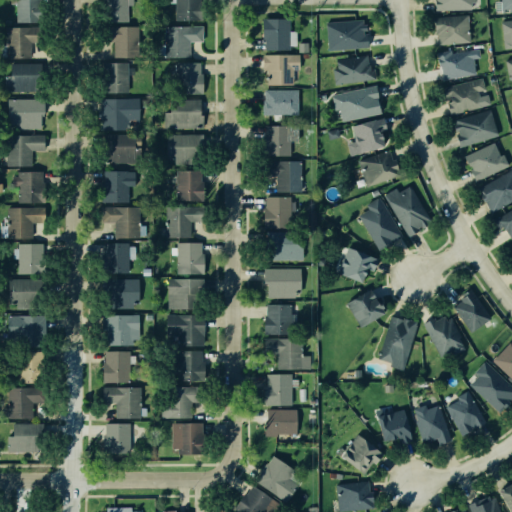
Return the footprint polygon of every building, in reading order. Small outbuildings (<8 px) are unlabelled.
[(35,0),(35,22),(14,22),(14,0),(35,0)] [(126,21),(101,21),(101,0),(133,0),(133,3),(126,3),(126,21)] [(199,0),(199,22),(175,22),(175,0),(199,0)] [(470,0),(471,8),(435,10),(434,0),(470,0)] [(511,0),(511,9),(500,9),(500,0),(511,0)] [(499,18),(511,15),(511,46),(504,48),(499,18)] [(467,40),(435,45),(432,20),(463,16),(467,40)] [(285,49),(263,49),(263,35),(259,36),(258,19),(284,18),(285,49)] [(367,47),(327,48),(326,21),(362,20),(362,33),(367,33),(367,47)] [(27,56),(6,56),(6,26),(27,26),(27,56)] [(132,57),(110,57),(110,40),(104,40),(104,26),(132,26),(132,57)] [(188,58),(164,58),(164,27),(200,27),(201,40),(188,40),(188,58)] [(475,72),(442,78),(438,56),(471,51),(475,72)] [(498,57),(511,53),(511,82),(505,84),(498,57)] [(373,78),(334,84),(332,71),(338,70),(336,59),(365,54),(367,67),(372,67),(373,78)] [(290,83),(265,83),(265,70),(259,70),(259,56),(294,56),(294,70),(290,70),(290,83)] [(127,91),(97,91),(97,74),(102,74),(102,62),(127,62),(127,91)] [(198,93),(176,93),(175,63),(197,63),(198,93)] [(34,92),(3,92),(3,75),(9,74),(9,65),(34,64),(34,92)] [(482,103),(446,114),(440,91),(476,81),(482,103)] [(377,113),(341,118),(339,105),(333,106),(332,95),(337,94),(337,90),(374,85),(377,113)] [(295,92),(295,113),(265,113),(265,92),(295,92)] [(39,127),(7,128),(6,99),(39,98),(39,127)] [(122,129),(101,129),(101,99),(135,98),(136,118),(122,118),(122,129)] [(195,127),(162,127),(163,111),(168,111),(168,100),(195,100),(195,127)] [(493,133),(458,144),(451,121),(486,110),(493,133)] [(382,146),(359,150),(354,123),(384,117),(386,130),(379,131),(382,146)] [(290,154),(259,155),(259,138),(266,138),(266,126),(289,125),(290,154)] [(30,163),(6,163),(6,135),(42,136),(42,149),(31,149),(30,163)] [(104,161),(104,135),(133,135),(133,161),(104,161)] [(166,163),(166,135),(190,135),(190,163),(166,163)] [(505,166),(474,178),(463,152),(490,141),(495,156),(501,154),(505,166)] [(398,175),(366,185),(358,159),(390,149),(398,175)] [(297,191),(275,191),(275,177),(265,177),(265,161),(297,161),(297,191)] [(474,188),(511,168),(511,170),(511,199),(487,213),(474,188)] [(198,202),(177,202),(177,170),(198,169),(198,202)] [(38,203),(17,203),(16,172),(38,171),(38,203)] [(125,200),(100,200),(100,182),(104,182),(104,171),(125,171),(125,200)] [(428,218),(404,232),(383,194),(394,188),(396,193),(410,185),(428,218)] [(290,228),(260,228),(260,205),(265,205),(265,196),(290,196),(290,228)] [(376,246),(359,215),(366,211),(363,205),(379,196),(399,233),(376,246)] [(511,205),(511,236),(507,240),(493,218),(511,205)] [(136,236),(115,237),(114,207),(135,206),(136,236)] [(29,236),(0,236),(0,221),(5,221),(5,207),(28,207),(29,236)] [(188,237),(165,237),(165,208),(188,208),(188,237)] [(299,259),(264,259),(264,233),(299,234),(299,259)] [(104,272),(105,242),(126,242),(126,272),(104,272)] [(36,271),(20,271),(20,243),(36,243),(36,271)] [(200,272),(177,273),(177,243),(199,243),(200,272)] [(357,281),(335,274),(343,248),(365,255),(357,281)] [(299,269),(299,289),(290,288),(290,297),(261,296),(261,269),(299,269)] [(30,306),(9,306),(9,278),(30,278),(30,306)] [(136,279),(135,302),(128,302),(128,306),(102,306),(102,278),(136,279)] [(189,308),(164,308),(164,279),(189,279),(189,308)] [(358,326),(346,301),(372,289),(384,314),(358,326)] [(469,329),(455,305),(460,302),(457,297),(471,289),(488,317),(469,329)] [(287,332),(265,332),(266,304),(287,304),(287,332)] [(129,345),(104,345),(104,314),(133,314),(133,336),(129,336),(129,345)] [(200,347),(179,347),(178,335),(167,335),(167,314),(199,314),(200,347)] [(31,346),(7,346),(6,317),(31,316),(31,346)] [(379,358),(389,316),(414,322),(402,370),(388,366),(389,361),(379,358)] [(440,354),(422,323),(431,318),(432,320),(440,316),(443,320),(448,317),(461,340),(458,341),(462,348),(453,353),(451,348),(440,354)] [(277,367),(278,355),(262,355),(262,338),(300,339),(300,353),(310,354),(310,368),(277,367)] [(511,383),(487,358),(504,340),(511,348),(511,383)] [(37,382),(17,382),(17,350),(37,350),(37,382)] [(199,381),(177,381),(177,367),(170,367),(170,350),(199,350),(199,381)] [(127,380),(98,380),(98,364),(106,364),(106,351),(127,351),(127,380)] [(511,394),(496,410),(471,384),(480,375),(475,370),(485,361),(511,388),(511,394)] [(289,404),(262,405),(262,387),(267,387),(267,374),(288,373),(289,404)] [(137,418),(114,418),(114,402),(100,401),(100,386),(137,386),(137,418)] [(32,418),(3,418),(3,404),(9,403),(8,388),(37,387),(37,402),(31,402),(32,418)] [(189,416),(167,416),(167,387),(190,387),(189,416)] [(482,421),(459,433),(444,404),(466,392),(482,421)] [(420,439),(410,406),(423,403),(425,409),(438,405),(447,438),(434,442),(432,435),(420,439)] [(379,439),(374,415),(401,410),(408,441),(393,445),(392,436),(379,439)] [(295,434),(267,433),(267,411),(295,411),(295,434)] [(198,452),(173,452),(173,422),(198,422),(198,452)] [(128,442),(104,442),(104,423),(129,423),(128,442)] [(32,450),(5,450),(5,435),(11,435),(11,424),(31,424),(32,450)] [(359,472),(338,454),(357,433),(382,455),(374,465),(369,460),(359,472)] [(254,480),(271,456),(290,469),(285,476),(295,483),(283,500),(254,480)] [(507,511),(493,489),(511,478),(511,511),(507,511)] [(371,507),(338,509),(337,480),(370,479),(371,507)] [(270,511),(241,511),(235,507),(253,486),(276,505),(270,511)] [(499,511),(467,511),(466,508),(492,496),(499,511)]
